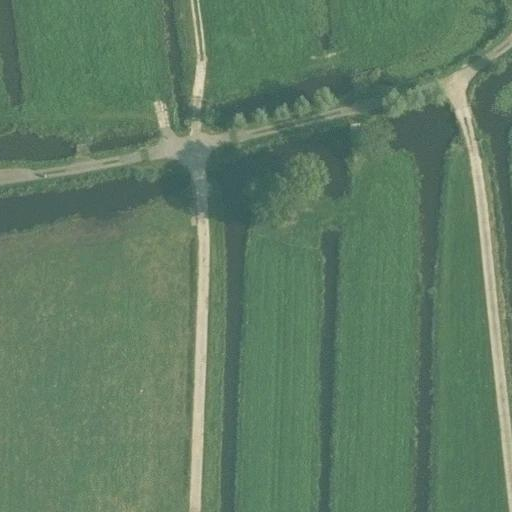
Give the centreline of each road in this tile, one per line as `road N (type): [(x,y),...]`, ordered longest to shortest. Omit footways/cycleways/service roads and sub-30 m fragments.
road 1 (track): [(191,0),(204,246),(195,511)]
road 2 (track): [(459,76),(511,460)]
